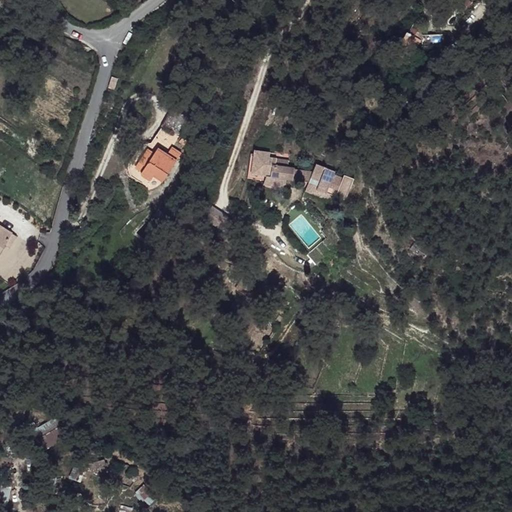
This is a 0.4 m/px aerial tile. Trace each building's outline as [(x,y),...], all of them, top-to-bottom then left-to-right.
[(403,32),(395,49),(397,50),(409,56),(418,39),(421,45),(443,41),(441,30),(419,34),(413,32),(403,32)] [(405,64),(409,56),(397,50),(393,59),(405,64)] [(197,117),(178,106),(159,139),(176,149),(182,138),(185,140),(197,117)] [(176,149),(159,139),(144,147),(159,155),(162,150),(172,156),(176,149)] [(159,155),(144,147),(136,161),(134,164),(133,168),(133,172),(133,175),(134,177),(136,180),(146,186),(149,182),(153,184),(157,180),(164,184),(176,162),(180,164),(185,155),(176,149),(172,156),(162,150),(159,155)] [(268,154),(253,152),(250,175),(269,178),(303,183),(316,185),(315,187),(339,202),(352,186),(343,180),(341,182),(332,175),(335,172),(331,171),(325,170),(315,168),(313,174),(288,170),(288,162),(275,160),(268,159),(268,154)] [(176,162),(164,184),(167,186),(180,164),(176,162)] [(210,205),(202,221),(224,231),(231,215),(210,205)] [(0,250),(3,245),(10,234),(0,227),(0,250)] [(16,237),(10,234),(3,245),(8,249),(16,237)] [(330,250),(322,240),(307,254),(316,264),(330,250)] [(91,472),(106,469),(104,458),(89,461),(91,472)]
